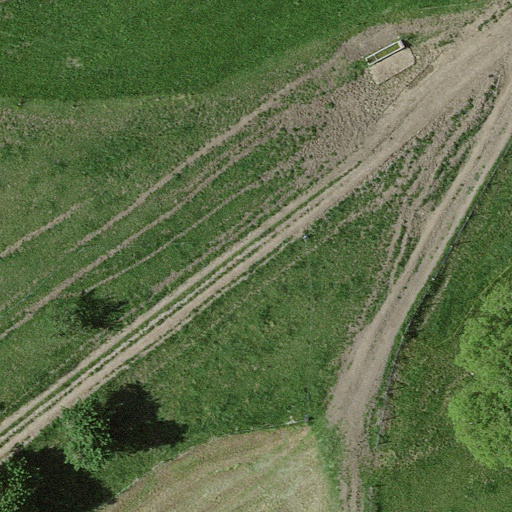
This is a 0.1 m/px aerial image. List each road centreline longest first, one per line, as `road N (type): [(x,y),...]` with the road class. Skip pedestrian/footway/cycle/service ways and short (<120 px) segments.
road 1 (track): [(511,26),(0,435)]
road 2 (track): [(511,51),(299,486)]
